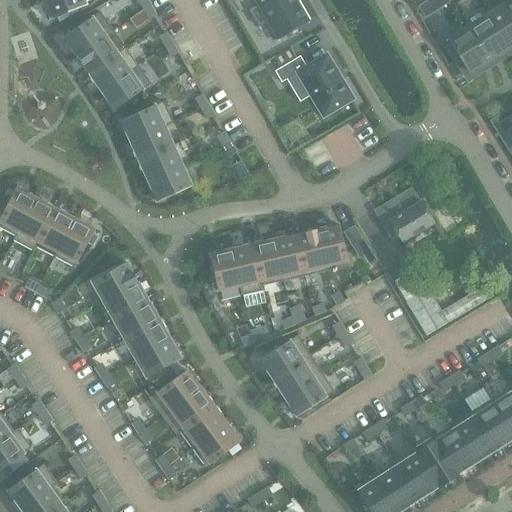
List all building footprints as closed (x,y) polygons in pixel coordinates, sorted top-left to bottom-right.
[(86,5),(83,0),(42,0),(50,19),(86,5)] [(137,0),(143,10),(150,6),(146,0),(137,0)] [(255,0),(259,5),(250,10),(259,25),(268,21),(278,39),(277,39),(277,40),(311,21),(310,20),(309,21),(297,0),(255,0)] [(449,3),(447,0),(430,0),(437,10),(449,3)] [(503,1),(502,1),(511,16),(511,0),(506,5),(503,1)] [(511,16),(502,1),(484,13),(507,49),(511,45),(511,16)] [(149,20),(156,16),(150,6),(143,10),(149,20)] [(486,17),(468,28),(489,61),(507,49),(484,13),(483,13),(486,17)] [(76,57),(105,37),(92,18),(63,39),(76,57)] [(468,28),(449,40),(460,58),(454,62),(463,77),(469,72),(470,73),(489,61),(468,28)] [(165,48),(172,44),(166,33),(159,37),(165,48)] [(88,75),(125,49),(125,48),(117,53),(105,37),(76,57),(88,75)] [(172,44),(165,48),(171,58),(178,54),(172,44)] [(290,48),(274,58),(280,69),(296,59),(290,48)] [(125,49),(88,75),(101,92),(138,66),(125,49)] [(326,55),(306,67),(300,57),(296,59),(280,69),(274,72),(281,83),(286,80),(296,74),(310,97),(323,118),(353,100),(326,55)] [(138,66),(101,92),(114,111),(143,91),(130,73),(138,67),(138,66)] [(201,110),(208,106),(202,95),(195,99),(201,110)] [(129,142),(173,123),(163,102),(120,122),(129,142)] [(201,110),(207,120),(214,116),(208,106),(201,110)] [(511,117),(501,124),(511,142),(511,117)] [(138,162),(173,146),(164,127),(173,123),(129,142),(138,162)] [(223,147),(230,143),(223,133),(217,137),(223,147)] [(230,143),(223,147),(229,157),(236,153),(230,143)] [(173,146),(138,162),(147,182),(182,166),(173,146)] [(182,166),(147,182),(156,202),(191,186),(182,166)] [(14,242),(36,199),(16,189),(0,219),(0,228),(15,237),(13,241),(14,242)] [(383,227),(392,243),(399,238),(402,244),(434,225),(421,203),(420,203),(411,189),(374,211),(374,212),(381,208),(390,223),(383,227)] [(33,252),(55,210),(36,199),(14,242),(33,252)] [(54,258),(74,220),(55,210),(33,252),(34,252),(36,248),(54,258)] [(74,220),(54,258),(74,268),(94,230),(74,220)] [(316,231),(325,272),(326,272),(325,267),(346,263),(338,225),(316,231)] [(354,227),(344,233),(357,255),(362,256),(363,256),(369,252),(354,227)] [(325,272),(316,231),(295,235),(304,277),(325,272)] [(93,246),(98,236),(93,233),(87,243),(93,246)] [(304,277),(295,235),(273,240),(283,282),(304,277)] [(283,282),(273,240),(252,245),(263,291),(264,291),(263,286),(283,282)] [(263,291),(252,245),(231,250),(242,296),(263,291)] [(242,296),(231,250),(209,255),(218,292),(239,287),(241,296),(242,296)] [(98,305),(137,283),(126,263),(87,286),(98,305)] [(0,274),(7,279),(11,272),(1,266),(0,267),(0,274)] [(416,268),(405,275),(392,282),(424,336),(493,296),(487,285),(441,311),(416,268)] [(35,293),(39,286),(28,281),(25,288),(35,293)] [(113,322),(148,301),(137,283),(98,305),(98,306),(103,304),(113,322)] [(39,286),(35,293),(46,299),(49,292),(39,286)] [(338,292),(331,296),(337,306),(344,302),(338,292)] [(64,310),(58,300),(51,304),(58,314),(64,310)] [(123,340),(159,320),(148,301),(113,322),(123,340)] [(326,312),(322,305),(311,309),(315,317),(326,312)] [(299,306),(288,310),(291,318),(295,325),(306,320),(299,306)] [(294,325),(291,318),(280,323),(283,330),(294,325)] [(134,359),(169,339),(159,320),(123,340),(134,359)] [(338,337),(345,333),(339,322),(332,327),(338,337)] [(83,338),(77,328),(70,333),(77,343),(83,338)] [(265,338),(262,330),(251,335),(254,343),(265,338)] [(345,333),(338,337),(344,347),(351,343),(345,333)] [(254,343),(251,335),(240,340),(243,347),(254,343)] [(272,379),(310,355),(297,336),(259,360),(272,379)] [(90,348),(83,338),(77,343),(83,353),(90,348)] [(169,339),(134,359),(145,379),(181,359),(169,339)] [(492,361),(502,354),(497,347),(487,354),(492,361)] [(492,361),(487,354),(477,360),(481,367),(492,361)] [(310,355),(272,379),(283,398),(321,373),(310,355)] [(354,362),(360,373),(367,369),(361,358),(354,362)] [(107,374),(101,364),(94,369),(101,379),(107,374)] [(14,365),(8,369),(14,379),(21,375),(14,365)] [(162,417),(200,389),(187,371),(177,378),(161,390),(148,399),(162,417)] [(173,372),(157,384),(161,390),(177,378),(173,372)] [(459,372),(449,378),(453,385),(463,379),(459,372)] [(321,373),(283,398),(296,417),(334,392),(321,373)] [(107,374),(101,379),(107,389),(114,384),(107,374)] [(21,375),(14,379),(21,389),(28,385),(21,375)] [(449,378),(439,385),(443,391),(453,385),(449,378)] [(490,400),(511,434),(511,392),(509,388),(490,400)] [(175,435),(213,406),(200,389),(162,417),(175,435)] [(421,397),(410,403),(415,410),(425,403),(421,397)] [(511,440),(511,434),(490,400),(471,413),(495,451),(511,440)] [(38,401),(32,405),(38,415),(45,411),(38,401)] [(400,410),(405,416),(415,410),(410,403),(400,410)] [(191,449),(226,424),(213,406),(175,435),(175,436),(179,433),(191,449)] [(52,421),(45,411),(38,415),(45,425),(52,421)] [(452,425),(476,463),(495,451),(471,413),(452,425)] [(2,415),(0,416),(0,443),(18,430),(17,429),(14,432),(2,415)] [(144,430),(138,420),(131,425),(138,435),(144,430)] [(382,421),(372,428),(376,434),(387,428),(382,421)] [(226,424),(191,449),(205,467),(228,450),(238,443),(239,442),(226,424)] [(476,463),(452,425),(432,437),(457,475),(476,463)] [(376,434),(372,428),(362,434),(366,441),(376,434)] [(18,430),(0,443),(0,471),(9,464),(31,448),(18,430)] [(144,430),(138,435),(144,445),(151,440),(144,430)] [(432,437),(413,450),(438,488),(457,475),(432,437)] [(357,447),(353,440),(343,447),(347,453),(357,447)] [(238,443),(228,450),(231,454),(241,447),(238,443)] [(413,450),(394,462),(419,500),(438,488),(413,450)] [(75,470),(81,466),(75,456),(68,460),(75,470)] [(168,466),(162,456),(155,461),(162,471),(168,466)] [(394,462),(375,474),(399,511),(419,500),(394,462)] [(20,510),(57,483),(43,465),(7,491),(20,510)] [(75,470),(81,480),(88,476),(81,466),(75,470)] [(168,466),(162,471),(168,481),(175,476),(168,466)] [(399,511),(375,474),(355,487),(370,511),(399,511)] [(21,511),(53,511),(65,503),(53,487),(57,484),(57,483),(20,510),(21,511)] [(267,488),(257,494),(262,501),(272,495),(267,488)] [(92,496),(99,506),(105,502),(99,492),(92,496)] [(257,494),(247,501),(251,508),(262,501),(257,494)] [(99,506),(102,511),(111,511),(112,511),(105,502),(99,506)] [(65,511),(62,507),(66,504),(65,503),(53,511),(65,511)]
